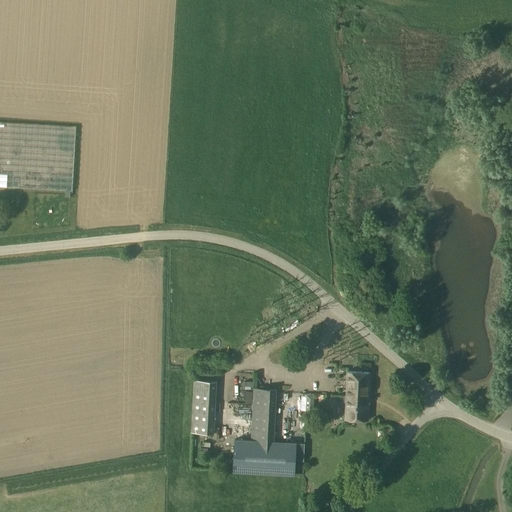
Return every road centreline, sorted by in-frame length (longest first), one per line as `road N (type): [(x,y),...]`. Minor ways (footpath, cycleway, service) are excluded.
road 1 (unclassified): [(0,253),(172,235),(268,256),(439,400)]
road 2 (unclassified): [(348,511),(439,400)]
